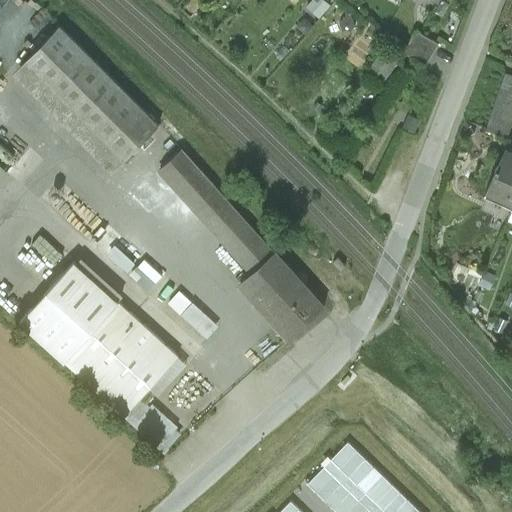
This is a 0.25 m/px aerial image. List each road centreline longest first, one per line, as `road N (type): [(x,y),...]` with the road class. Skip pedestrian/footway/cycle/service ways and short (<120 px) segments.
road 1 (residential): [(490,0),(382,281),(346,345)]
road 2 (unclassified): [(346,345),(166,511)]
